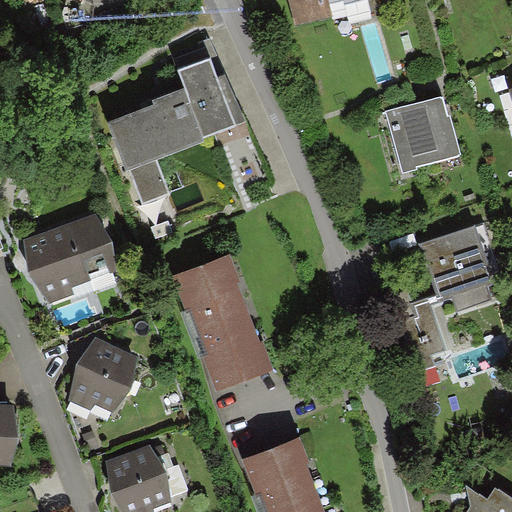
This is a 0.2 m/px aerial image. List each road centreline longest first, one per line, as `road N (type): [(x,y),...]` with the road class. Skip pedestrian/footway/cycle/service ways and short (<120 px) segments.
road 1 (residential): [(229,0),(333,249),(396,511)]
road 2 (residential): [(85,511),(0,291)]
